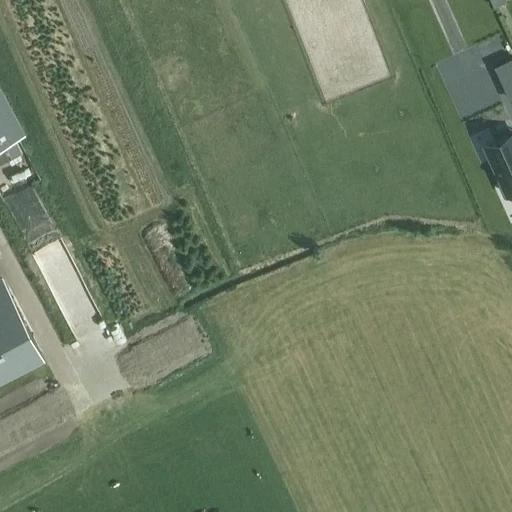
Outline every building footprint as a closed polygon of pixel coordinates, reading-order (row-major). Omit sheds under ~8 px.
[(506,88),(511,84),(511,56),(495,64),(506,88)] [(278,106),(291,104),(288,89),(275,91),(278,106)] [(17,127),(2,134),(7,144),(22,137),(17,127)] [(511,136),(489,147),(510,192),(511,191),(511,136)] [(0,281),(0,372),(41,351),(3,280),(0,281)]
